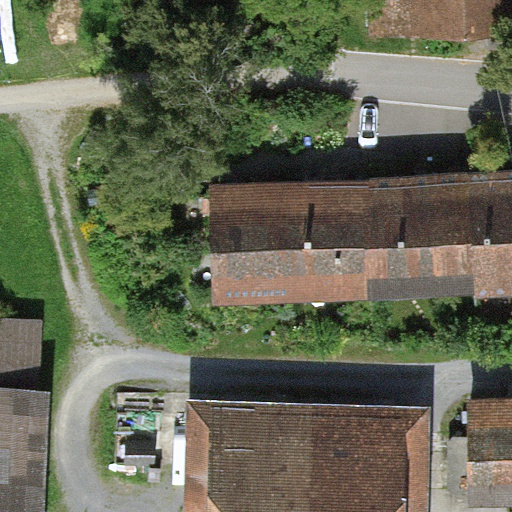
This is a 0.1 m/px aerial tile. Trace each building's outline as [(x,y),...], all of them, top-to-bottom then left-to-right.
[(511,0),(411,0),(414,39),(511,34),(511,0)] [(511,172),(211,184),(215,296),(511,284),(511,172)] [(55,511),(60,319),(0,317),(0,511),(55,511)] [(511,401),(473,400),(473,435),(449,435),(451,490),(511,489),(511,401)] [(397,511),(398,431),(221,428),(219,511),(195,511),(193,511),(397,511)]
